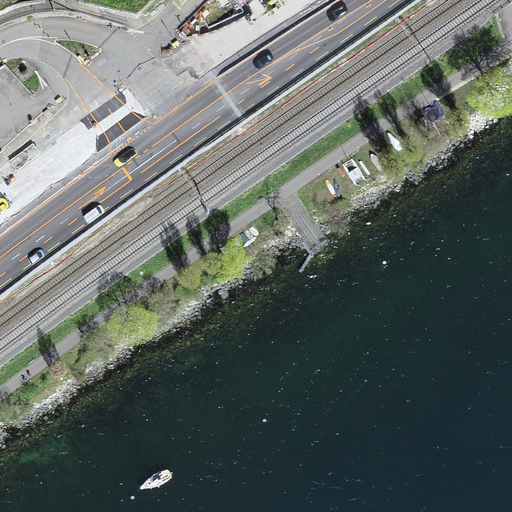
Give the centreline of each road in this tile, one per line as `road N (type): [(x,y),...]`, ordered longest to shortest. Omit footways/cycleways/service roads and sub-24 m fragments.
road 1 (track): [(0,396),(146,287),(491,61),(511,35)]
road 2 (primary): [(338,0),(178,110)]
road 3 (residential): [(0,55),(43,49),(68,62),(124,151)]
road 4 (primary): [(124,151),(0,246)]
road 5 (residential): [(129,51),(98,34),(59,27),(24,30),(0,49)]
